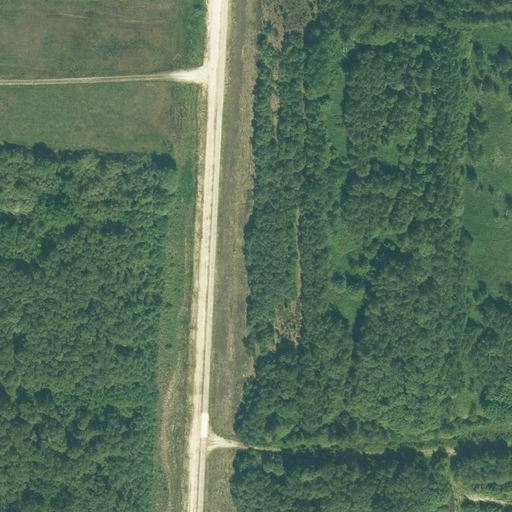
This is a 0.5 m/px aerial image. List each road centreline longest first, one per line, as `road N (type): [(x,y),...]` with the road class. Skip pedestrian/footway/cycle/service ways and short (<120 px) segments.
road 1 (track): [(191,442),(209,74)]
road 2 (track): [(511,447),(288,458)]
